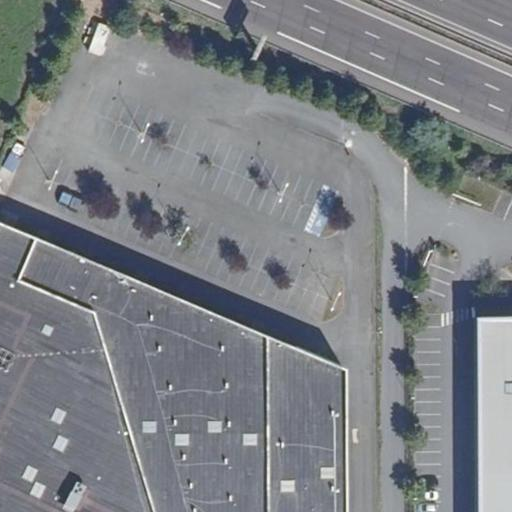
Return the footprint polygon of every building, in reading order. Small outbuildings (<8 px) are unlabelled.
[(203,202),(214,173),(186,163),(176,192),(203,202)] [(311,244),(321,215),(293,205),(283,234),(311,244)] [(266,511),(266,338),(0,224),(0,511),(266,511)] [(511,511),(511,319),(475,319),(475,511),(511,511)] [(266,338),(266,511),(346,511),(345,370),(266,338)]
